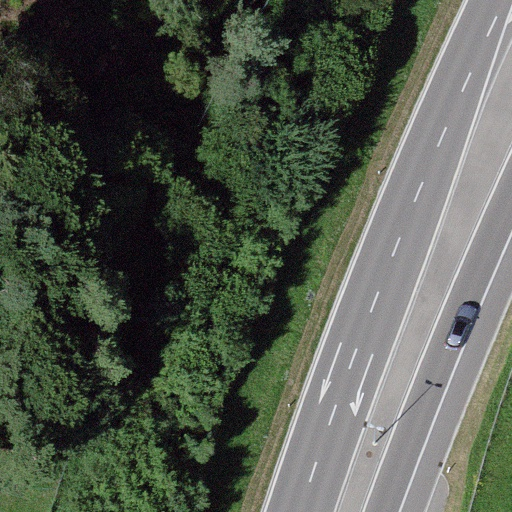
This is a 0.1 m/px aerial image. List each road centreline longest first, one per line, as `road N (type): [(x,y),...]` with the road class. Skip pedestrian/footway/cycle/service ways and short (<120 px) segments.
road 1 (trunk): [(493,0),(353,349),(300,511)]
road 2 (trunk): [(382,511),(470,281),(511,195)]
